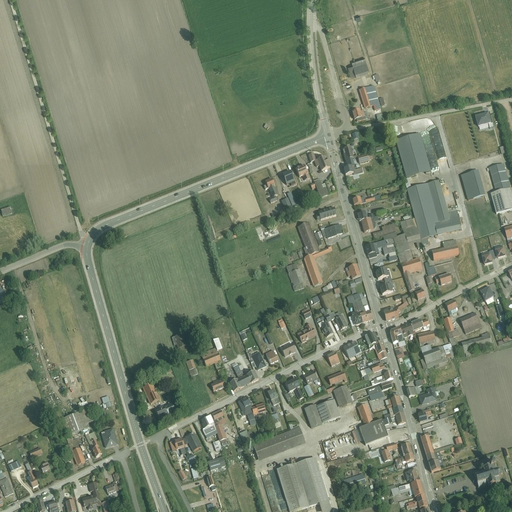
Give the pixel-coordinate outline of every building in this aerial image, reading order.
[(353,66),(348,67),(351,78),(356,77),(370,73),(365,58),(352,63),(353,66)] [(374,87),(358,91),(364,110),(373,107),(377,122),(383,120),(381,110),(374,87)] [(360,111),(352,113),(354,121),(356,121),(357,123),(368,120),(367,114),(366,113),(364,113),(364,112),(361,113),(360,111)] [(484,117),(476,119),(477,122),(479,128),(489,126),(490,130),(494,129),(490,113),(483,115),(484,117)] [(446,155),(439,127),(430,129),(437,157),(446,155)] [(420,136),(396,142),(406,180),(404,181),(423,249),(429,247),(427,240),(461,232),(456,212),(448,213),(439,182),(411,190),(408,180),(430,174),(420,136)] [(353,160),(358,159),(357,157),(353,158),(350,148),(342,151),(344,157),(344,159),(345,159),(345,162),(353,160)] [(313,155),(308,157),(311,164),(314,163),(317,169),(319,168),(321,173),(330,169),(325,158),(316,162),(313,155)] [(371,155),(358,159),(359,166),(369,163),(369,162),(373,161),(371,155)] [(306,160),(275,173),(279,183),(310,170),(306,160)] [(353,160),(345,162),(347,169),(343,170),(345,177),(353,175),(353,176),(363,174),(362,170),(355,171),(353,160)] [(511,196),(504,165),(489,169),(496,194),(491,195),(496,215),(511,211),(511,196)] [(479,172),(461,177),(468,202),(486,197),(479,172)] [(267,187),(264,188),(266,195),(264,196),(266,201),(272,198),(269,190),(275,187),(272,180),(265,183),(267,187)] [(319,180),(313,182),(320,200),(329,196),(325,185),(322,186),(319,180)] [(290,185),(279,189),(282,198),(294,194),(290,185)] [(364,198),(352,202),(354,208),(381,200),(380,196),(365,200),(364,198)] [(288,200),(281,203),(285,211),(291,208),(288,200)] [(331,207),(315,211),(318,221),(333,217),(331,207)] [(10,208),(1,211),(3,218),(12,215),(10,208)] [(385,210),(376,212),(378,218),(386,216),(385,210)] [(373,219),(374,219),(373,215),(368,216),(369,219),(367,219),(365,213),(357,215),(359,223),(361,223),(373,219)] [(373,219),(361,223),(364,234),(373,232),(376,228),(375,224),(373,219)] [(384,243),(392,240),(393,240),(398,255),(397,255),(404,278),(408,291),(410,295),(410,297),(415,296),(418,302),(425,299),(421,289),(415,291),(409,276),(422,272),(418,260),(413,261),(410,252),(409,252),(408,247),(416,245),(418,250),(422,249),(414,220),(400,224),(402,231),(404,236),(397,238),(396,234),(382,238),(384,243)] [(305,259),(320,253),(309,224),(297,229),(305,250),(306,249),(308,255),(304,256),(305,259)] [(382,238),(396,234),(394,226),(381,229),(382,233),(372,235),(374,240),(382,238)] [(324,228),(320,229),(324,240),(326,239),(327,241),(337,238),(344,236),(343,233),(341,227),(324,231),(324,230),(325,230),(324,228)] [(317,234),(314,236),(317,242),(319,247),(322,246),(320,241),(323,240),(322,239),(323,239),(320,233),(317,234)] [(392,240),(384,243),(365,248),(368,257),(369,260),(377,258),(377,257),(379,256),(377,251),(382,250),(384,257),(388,256),(389,259),(396,258),(393,246),(394,246),(392,240)] [(443,249),(431,252),(434,263),(459,258),(455,241),(442,244),(443,249)] [(500,241),(489,244),(494,260),(501,258),(499,249),(502,248),(500,241)] [(320,253),(305,259),(303,260),(313,289),(323,285),(314,260),(332,252),(330,247),(327,248),(328,250),(320,253)] [(431,278),(428,269),(427,264),(424,265),(428,278),(425,279),(428,289),(434,288),(431,278)] [(296,265),(286,268),(294,293),(304,290),(302,285),(304,285),(299,271),(298,272),(296,265)] [(356,267),(345,271),(348,278),(351,278),(352,281),(360,278),(356,267)] [(428,269),(431,278),(436,276),(435,270),(434,270),(433,267),(428,269)] [(449,275),(435,280),(436,285),(440,284),(441,287),(451,284),(449,275)] [(410,297),(410,295),(402,298),(402,300),(400,293),(408,291),(404,278),(384,284),(391,305),(392,305),(393,307),(398,306),(399,308),(396,310),(393,310),(392,311),(395,320),(398,319),(397,315),(401,313),(399,310),(408,306),(404,300),(410,297)] [(326,288),(322,290),(324,295),(328,293),(330,292),(330,291),(333,290),(331,284),(327,286),(328,287),(326,288)] [(489,290),(481,294),(488,306),(495,302),(494,299),(489,290)] [(362,324),(355,302),(353,296),(347,297),(348,299),(347,299),(349,306),(352,305),(355,313),(351,315),(352,317),(355,327),(362,324)] [(355,302),(362,324),(373,321),(369,312),(366,313),(364,308),(363,308),(360,301),(355,302)] [(451,344),(451,347),(456,345),(455,341),(454,342),(454,338),(459,337),(457,329),(454,330),(451,319),(453,318),(452,315),(457,313),(458,310),(454,302),(445,306),(450,316),(449,316),(450,318),(443,320),(451,344)] [(478,305),(476,306),(478,311),(480,311),(483,319),(486,318),(484,312),(481,306),(479,307),(478,305)] [(501,306),(496,307),(500,321),(502,320),(503,322),(506,321),(501,306)] [(392,311),(393,310),(393,308),(385,311),(386,313),(384,314),(386,322),(388,322),(395,320),(392,311)] [(308,309),(301,312),(305,320),(311,317),(308,309)] [(327,312),(331,321),(335,319),(340,331),(347,328),(342,317),(341,317),(339,313),(335,315),(334,313),(332,314),(329,310),(326,311),(327,312)] [(331,321),(327,312),(323,314),(325,319),(325,325),(323,322),(318,324),(319,328),(321,327),(327,338),(333,335),(328,323),(331,322),(331,321)] [(465,354),(470,353),(493,347),(489,333),(485,334),(485,335),(481,336),(482,339),(478,340),(475,331),(482,329),(475,314),(459,320),(465,335),(467,335),(469,342),(461,344),(464,355),(465,354)] [(410,325),(414,335),(416,334),(415,332),(423,328),(424,331),(428,329),(427,326),(429,325),(427,321),(421,323),(420,321),(420,320),(410,325)] [(308,339),(316,336),(311,325),(305,328),(306,331),(297,335),(302,344),(306,342),(305,341),(308,339)] [(404,327),(399,329),(401,333),(403,339),(404,339),(414,335),(410,325),(404,327)] [(401,333),(399,329),(391,332),(390,334),(393,345),(398,344),(404,342),(405,342),(404,339),(403,339),(401,333)] [(239,333),(242,342),(248,339),(246,336),(244,334),(243,334),(242,332),(239,333)] [(433,332),(417,336),(420,349),(424,348),(423,345),(427,344),(428,346),(434,344),(433,342),(435,341),(433,332)] [(242,342),(239,333),(231,336),(242,364),(250,361),(248,355),(242,342)] [(269,334),(265,335),(270,346),(274,344),(269,334)] [(374,345),(378,344),(374,334),(365,338),(369,348),(374,345)] [(183,335),(172,338),(177,356),(188,353),(186,348),(187,347),(183,335)] [(216,349),(217,352),(222,350),(218,339),(213,341),(216,349)] [(378,344),(374,345),(376,351),(378,356),(380,355),(382,360),(387,358),(385,353),(382,342),(378,344)] [(350,346),(355,356),(360,354),(355,343),(350,346)] [(285,347),(281,350),(285,358),(289,356),(292,355),(296,353),(292,344),(288,346),(287,346),(286,347),(285,347)] [(442,347),(447,360),(454,357),(451,347),(451,344),(442,347)] [(355,356),(350,346),(344,349),(343,349),(349,360),(353,358),(356,357),(355,356)] [(447,360),(442,347),(432,351),(430,346),(420,349),(424,360),(427,369),(434,367),(439,365),(448,362),(447,360)] [(217,352),(216,349),(201,355),(206,368),(214,365),(218,375),(225,372),(217,352)] [(402,349),(395,351),(397,357),(398,359),(404,357),(402,349)] [(273,351),(266,355),(270,365),(278,362),(273,351)] [(248,355),(250,361),(251,364),(254,363),(258,371),(266,367),(259,353),(252,357),(250,354),(248,355)] [(335,353),(326,358),(331,368),(340,364),(335,353)] [(411,357),(404,360),(408,369),(415,366),(411,357)] [(193,360),(186,363),(189,371),(196,369),(193,360)] [(371,369),(373,374),(373,375),(384,370),(383,367),(380,368),(379,366),(378,367),(378,366),(371,369)] [(247,376),(246,377),(243,378),(238,367),(233,369),(238,380),(230,384),(234,393),(241,389),(251,384),(247,376)] [(171,369),(156,376),(160,386),(171,382),(172,384),(177,382),(171,369)] [(373,374),(371,369),(360,372),(362,378),(363,378),(365,381),(369,379),(368,376),(373,374)] [(309,375),(303,377),(307,385),(311,384),(318,381),(316,377),(315,375),(315,376),(313,371),(308,373),(309,375)] [(247,376),(251,384),(251,385),(258,381),(254,372),(248,376),(247,373),(244,374),(246,377),(247,376)] [(343,372),(327,379),(330,387),(344,381),(345,383),(347,382),(343,372)] [(373,381),(371,382),(372,387),(393,380),(391,373),(384,375),(384,376),(376,379),(373,380),(373,381)] [(214,385),(211,386),(214,393),(228,387),(226,382),(224,383),(222,379),(213,383),(214,385)] [(295,380),(285,386),(289,394),(294,391),(296,395),(299,401),(303,398),(299,389),(295,380)] [(153,384),(143,389),(151,405),(160,401),(158,395),(157,396),(156,393),(156,392),(153,384)] [(369,397),(381,392),(392,389),(390,384),(367,391),(369,397)] [(308,386),(304,389),(309,399),(313,396),(308,386)] [(336,391),(333,392),(339,410),(353,405),(352,402),(350,397),(346,387),(336,391)] [(417,395),(415,388),(406,391),(409,399),(417,396),(417,395)] [(427,395),(419,398),(422,406),(437,401),(435,394),(437,393),(435,388),(426,391),(427,395)] [(273,391),(268,394),(273,407),(280,404),(276,395),(275,395),(273,391)] [(381,392),(369,397),(371,402),(383,398),(381,392)] [(393,409),(401,407),(398,398),(387,401),(388,406),(386,406),(387,410),(389,409),(393,408),(393,409)] [(254,416),(251,409),(251,407),(247,399),(238,403),(243,413),(241,413),(243,417),(244,417),(247,416),(249,422),(255,421),(254,419),(254,416)] [(328,404),(317,408),(322,425),(340,419),(334,401),(334,402),(333,399),(327,401),(328,404)] [(172,405),(169,406),(164,408),(163,406),(157,408),(156,408),(145,413),(148,419),(160,414),(161,416),(164,417),(167,416),(168,417),(176,413),(172,405)] [(251,409),(254,416),(258,414),(258,415),(266,412),(263,405),(251,409)] [(359,430),(374,424),(367,405),(357,409),(361,420),(352,424),(354,431),(359,430)] [(316,406),(304,410),(311,429),(322,425),(317,408),(316,406)] [(390,418),(393,417),(395,416),(403,414),(401,407),(393,409),(393,408),(389,409),(390,412),(391,412),(391,414),(384,417),(385,420),(390,418)] [(68,437),(77,434),(89,429),(87,425),(93,422),(88,408),(81,411),(80,410),(73,413),(74,415),(63,420),(60,412),(54,414),(57,422),(62,420),(68,437)] [(419,416),(418,416),(420,423),(427,421),(427,420),(428,419),(428,417),(432,416),(430,411),(418,414),(419,416)] [(211,417),(216,431),(217,434),(219,442),(220,442),(222,447),(228,445),(226,440),(227,440),(221,425),(221,426),(217,427),(215,422),(224,418),(221,412),(212,416),(211,417)] [(403,414),(395,416),(398,426),(406,424),(403,414)] [(216,431),(211,417),(201,422),(203,425),(202,425),(205,431),(203,432),(205,437),(206,437),(216,431)] [(382,421),(384,427),(392,424),(391,420),(394,419),(393,417),(390,418),(385,420),(382,421)] [(217,427),(221,426),(219,422),(225,420),(224,418),(215,422),(217,427)] [(374,424),(359,430),(365,447),(388,438),(384,427),(382,421),(374,424)] [(253,447),(254,451),(259,463),(306,445),(300,429),(294,431),(253,446),(253,447)] [(113,430),(101,434),(106,448),(112,446),(112,447),(118,445),(113,430)] [(216,431),(206,437),(207,440),(217,434),(216,431)] [(247,432),(239,435),(244,446),(251,443),(255,441),(251,432),(247,433),(247,432)] [(94,433),(85,437),(90,447),(91,447),(96,458),(102,456),(98,449),(99,448),(96,441),(97,440),(94,433)] [(77,434),(68,437),(66,438),(69,447),(65,449),(66,452),(71,451),(72,454),(77,467),(85,464),(80,449),(79,449),(77,446),(81,444),(77,434)] [(182,440),(184,446),(188,444),(193,453),(201,449),(194,434),(193,435),(186,438),(186,439),(182,440)] [(450,450),(453,449),(454,449),(453,446),(433,452),(428,437),(431,436),(430,434),(424,436),(425,436),(425,438),(420,439),(421,440),(426,457),(439,453),(450,450)] [(184,446),(182,440),(174,442),(177,451),(180,450),(182,456),(186,454),(184,446)] [(219,441),(213,444),(216,453),(222,451),(219,441)] [(387,452),(381,453),(384,464),(390,462),(390,460),(391,460),(390,458),(389,458),(387,452),(397,450),(396,444),(386,447),(387,452)] [(403,458),(412,455),(409,445),(401,447),(401,448),(400,449),(403,458)] [(33,452),(29,453),(32,460),(43,455),(40,448),(34,451),(33,447),(31,448),(33,452)] [(439,453),(426,457),(431,474),(441,471),(440,467),(443,466),(439,453)] [(193,455),(188,458),(191,465),(194,463),(194,462),(196,461),(195,460),(197,459),(195,456),(194,457),(193,455)] [(412,455),(403,458),(395,460),(396,463),(398,462),(398,465),(402,464),(403,464),(414,461),(412,455)] [(223,459),(207,463),(210,472),(227,467),(226,463),(224,463),(223,459)] [(331,511),(315,459),(276,471),(288,511),(296,511),(319,505),(320,511),(331,511)] [(19,462),(8,466),(11,473),(21,468),(19,462)] [(27,462),(24,463),(25,465),(25,466),(29,474),(28,474),(29,478),(27,479),(29,483),(30,482),(33,489),(38,487),(32,472),(27,462)] [(42,468),(41,468),(43,473),(50,470),(47,463),(42,465),(42,466),(41,466),(42,468)] [(475,480),(473,481),(473,484),(476,483),(478,489),(487,486),(488,487),(496,485),(495,484),(500,482),(499,478),(501,477),(502,474),(501,472),(499,471),(497,470),(496,467),(495,468),(494,463),(488,464),(489,465),(488,465),(488,466),(487,466),(487,467),(487,468),(482,470),(483,471),(473,473),(475,480)] [(410,485),(420,482),(419,478),(417,479),(415,471),(405,474),(407,482),(409,481),(410,485)] [(118,474),(113,475),(115,483),(118,482),(118,484),(121,483),(118,474)] [(363,475),(343,481),(345,487),(355,484),(356,487),(366,483),(363,475)] [(211,478),(206,479),(209,489),(211,488),(212,492),(215,491),(211,478)] [(7,479),(0,481),(0,484),(5,498),(9,497),(9,496),(13,494),(7,479)] [(396,489),(391,491),(392,495),(391,495),(391,497),(400,495),(409,492),(410,496),(413,495),(414,499),(424,496),(420,482),(410,485),(396,489)] [(93,497),(82,500),(84,508),(88,508),(88,511),(93,510),(92,507),(101,504),(96,484),(88,486),(90,493),(92,493),(93,497)] [(116,485),(106,488),(109,496),(110,496),(111,498),(118,496),(116,492),(119,492),(116,485)] [(406,508),(426,502),(424,497),(416,499),(417,502),(406,505),(406,508)] [(75,511),(73,502),(66,503),(68,511),(75,511)] [(110,511),(108,502),(102,504),(104,511),(110,511)] [(426,502),(406,508),(407,511),(418,508),(419,510),(427,508),(426,502)] [(48,505),(50,511),(49,511),(58,511),(57,504),(55,504),(54,503),(48,505)] [(212,503),(206,505),(208,511),(214,509),(212,503)]
